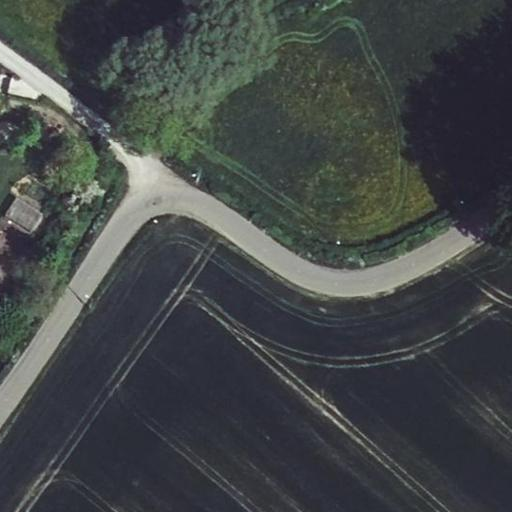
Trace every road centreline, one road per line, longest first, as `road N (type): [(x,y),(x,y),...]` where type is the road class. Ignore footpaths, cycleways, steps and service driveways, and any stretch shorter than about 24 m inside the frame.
road 1 (residential): [(511,195),(418,261),(373,279),(328,282),(294,269),(154,178)]
road 2 (residential): [(154,178),(0,409)]
road 3 (residential): [(154,178),(0,51)]
